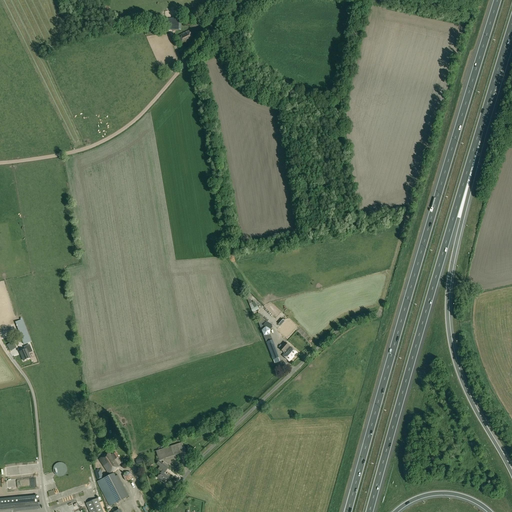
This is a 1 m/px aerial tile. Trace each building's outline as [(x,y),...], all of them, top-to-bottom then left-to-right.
[(165,22),(165,30),(175,30),(181,30),(180,16),(178,17),(178,24),(175,24),(174,24),(174,21),(165,22)] [(193,40),(189,31),(178,36),(182,45),(193,40)] [(251,303),(249,304),(252,313),(258,310),(257,307),(256,307),(254,302),(251,303)] [(263,326),(265,323),(262,316),(261,316),(259,314),(255,316),(261,330),(263,336),(269,335),(270,330),(263,326)] [(24,344),(31,341),(24,323),(17,326),(21,337),(23,340),(24,344)] [(264,341),(272,360),(278,358),(276,353),(277,352),(271,338),(264,341)] [(296,354),(297,353),(290,347),(285,342),(282,346),(280,345),(278,347),(280,348),(279,349),(284,353),(282,356),(289,362),(294,356),(295,357),(297,354),(296,354)] [(25,350),(20,352),(23,361),(30,358),(28,354),(32,352),(29,345),(24,347),(25,350)] [(159,461),(185,452),(182,443),(156,451),(159,461)] [(113,474),(112,471),(119,467),(114,460),(119,457),(116,453),(111,456),(110,453),(99,460),(109,476),(97,482),(109,507),(129,497),(118,475),(115,477),(114,474),(113,474)] [(159,461),(156,464),(160,467),(158,469),(164,473),(165,471),(166,472),(168,468),(169,466),(164,463),(163,464),(159,461)] [(53,467),(53,470),(54,473),(56,475),(58,476),(61,476),(64,475),(66,473),(67,471),(67,468),(66,466),(64,464),(62,463),(59,463),(56,463),(54,465),(53,467)] [(101,470),(94,471),(96,480),(103,479),(101,470)] [(38,471),(29,472),(24,473),(25,482),(40,480),(38,471)] [(130,481),(132,477),(130,473),(125,472),(123,477),(125,480),(130,481)] [(162,472),(157,478),(164,483),(168,477),(162,472)] [(72,474),(63,478),(64,482),(74,478),(72,474)] [(183,498),(179,494),(171,504),(176,508),(183,498)] [(15,497),(15,503),(16,507),(19,506),(19,502),(36,501),(36,498),(36,495),(15,497)] [(0,511),(11,511),(11,503),(15,503),(15,497),(0,498),(0,511)] [(15,503),(11,503),(11,511),(15,511),(40,510),(39,498),(36,498),(36,501),(19,502),(19,506),(16,507),(15,503)] [(103,511),(97,498),(85,504),(89,511),(103,511)]
